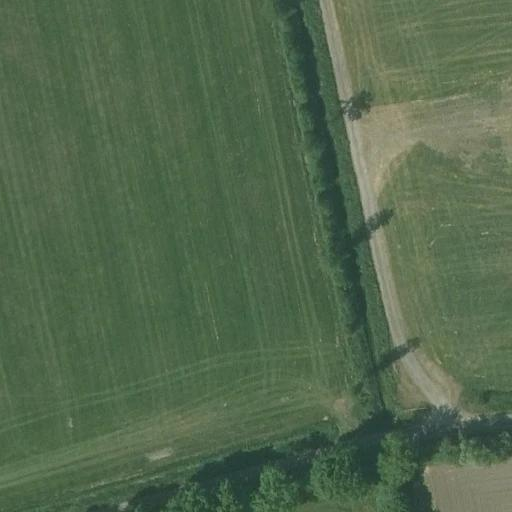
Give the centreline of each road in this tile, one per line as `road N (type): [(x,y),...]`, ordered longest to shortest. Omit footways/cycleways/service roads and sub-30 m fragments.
road 1 (track): [(325,0),(419,433)]
road 2 (residential): [(511,421),(341,448),(109,511)]
road 3 (track): [(511,131),(398,132),(359,160)]
